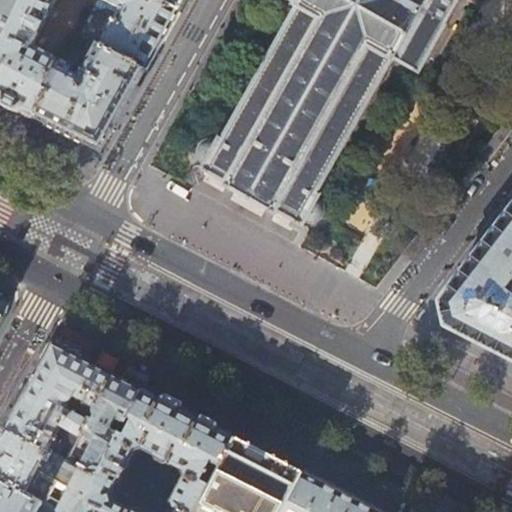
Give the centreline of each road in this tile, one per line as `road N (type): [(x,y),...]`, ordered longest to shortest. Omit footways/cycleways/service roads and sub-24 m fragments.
road 1 (primary): [(50,285),(511,511)]
road 2 (primary): [(358,357),(91,218)]
road 3 (residential): [(216,0),(91,218)]
road 4 (residential): [(358,357),(511,160)]
road 5 (primary): [(511,436),(358,357)]
